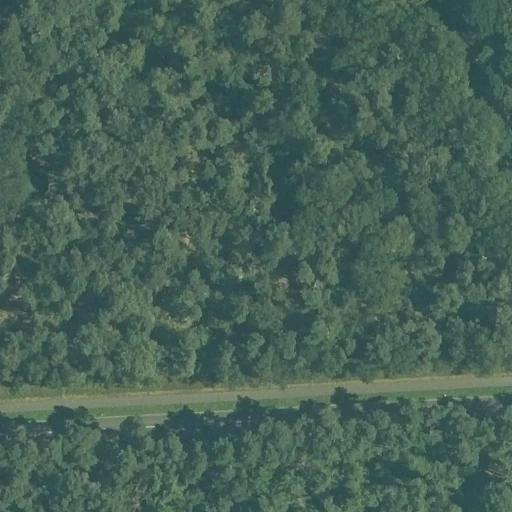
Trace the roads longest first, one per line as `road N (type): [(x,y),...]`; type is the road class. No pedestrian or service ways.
road 1 (tertiary): [(0,437),(511,409)]
road 2 (unclassified): [(444,0),(511,166)]
